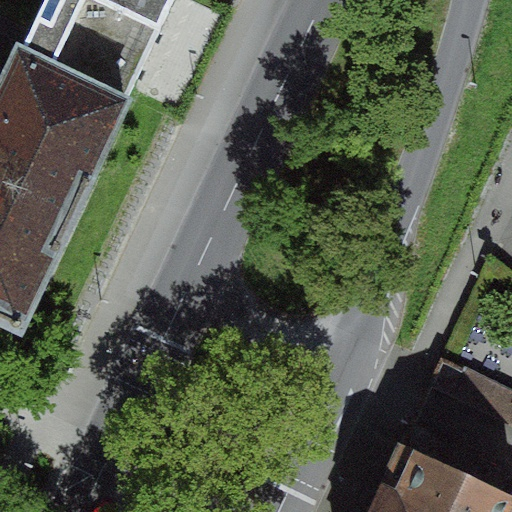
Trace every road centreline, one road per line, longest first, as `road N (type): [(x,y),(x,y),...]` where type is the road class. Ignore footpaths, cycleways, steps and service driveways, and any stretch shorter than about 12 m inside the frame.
road 1 (residential): [(218,225),(220,292),(244,328),(284,351),(329,353),(357,343),(408,273)]
road 2 (secondary): [(218,225),(97,496)]
road 3 (secondary): [(408,273),(465,120),(497,0)]
road 4 (secondary): [(288,511),(408,273)]
road 5 (secondary): [(322,0),(218,225)]
road 6 (residential): [(222,511),(213,494),(175,476),(140,476),(97,496)]
